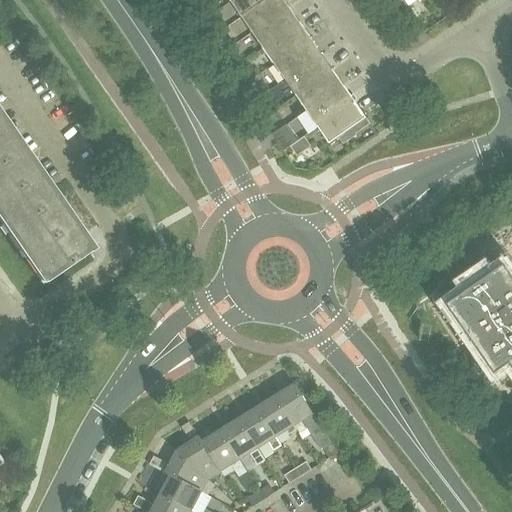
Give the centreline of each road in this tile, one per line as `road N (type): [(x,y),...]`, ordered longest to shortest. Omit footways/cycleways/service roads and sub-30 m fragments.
road 1 (residential): [(50,511),(91,431),(127,386),(241,293)]
road 2 (secondary): [(256,231),(117,0)]
road 3 (secondary): [(467,511),(307,303)]
road 4 (residential): [(313,242),(431,170),(511,139)]
road 5 (residential): [(480,27),(403,76),(372,60),(330,0)]
